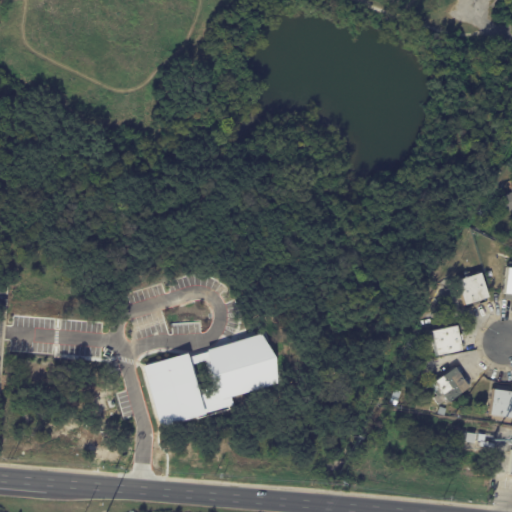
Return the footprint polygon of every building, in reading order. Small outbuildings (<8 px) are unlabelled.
[(511,210),(505,213),(498,197),(511,192),(509,187),(511,185),(511,210)] [(511,300),(504,299),(505,294),(503,294),(507,268),(511,268),(511,300)] [(480,277),(487,298),(464,306),(456,282),(479,274),(480,277)] [(456,326),(458,335),(463,334),(464,340),(459,341),(461,350),(436,356),(435,352),(433,352),(432,350),(431,350),(430,342),(433,341),(431,331),(455,326),(456,326)] [(452,368),(461,381),(466,378),(470,383),(465,387),(466,388),(446,403),(444,401),(438,406),(433,398),(436,396),(434,393),(437,391),(432,383),(428,386),(415,364),(425,361),(436,380),(452,368)] [(501,391),(511,392),(511,417),(489,415),(493,389),(501,391)] [(440,408),(446,409),(444,416),(440,415),(440,416),(438,415),(438,414),(436,414),(436,416),(431,415),(432,412),(429,411),(431,405),(439,408),(439,407),(440,408)] [(494,436),(492,449),(476,447),(478,434),(494,436)]
